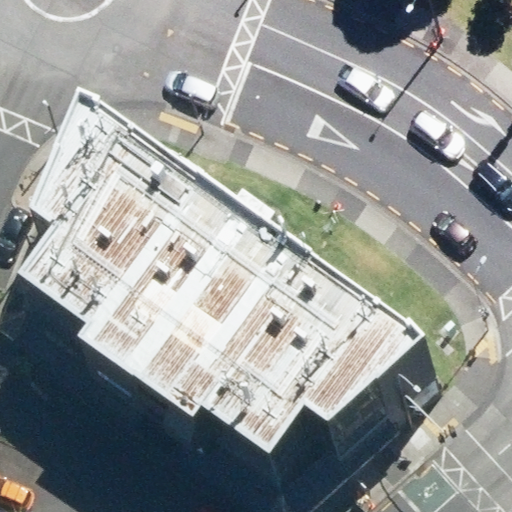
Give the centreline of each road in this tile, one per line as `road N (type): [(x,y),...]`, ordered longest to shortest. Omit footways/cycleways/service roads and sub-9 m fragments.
road 1 (tertiary): [(146,23),(396,133),(511,230)]
road 2 (tertiary): [(146,23),(128,46),(76,70),(20,61)]
